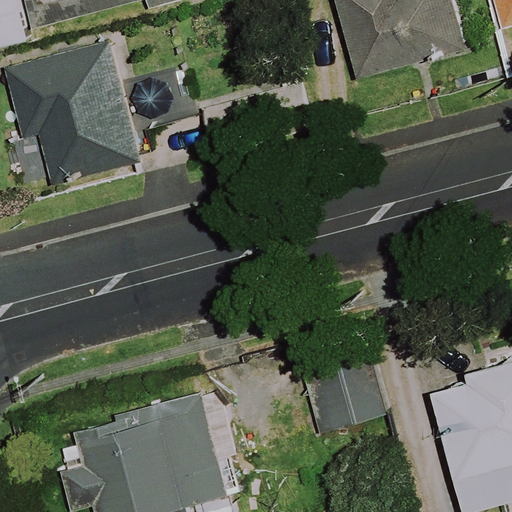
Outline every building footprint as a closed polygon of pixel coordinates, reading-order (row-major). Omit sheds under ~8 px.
[(29,32),(20,0),(0,0),(0,48),(31,40),(29,32)] [(20,0),(29,32),(149,1),(151,8),(182,0),(20,0)] [(345,0),(364,76),(472,49),(459,0),(345,0)] [(511,27),(511,0),(500,0),(508,29),(511,27)] [(58,186),(147,163),(140,134),(200,119),(187,67),(127,82),(116,40),(12,66),(30,136),(45,132),(58,186)] [(274,147),(266,97),(209,106),(216,156),(274,147)] [(474,507),(511,497),(511,359),(441,377),(474,507)] [(99,505),(101,511),(238,511),(204,395),(58,438),(79,510),(99,505)]
